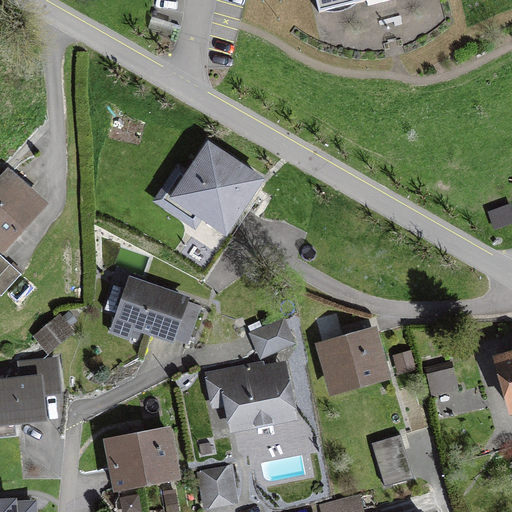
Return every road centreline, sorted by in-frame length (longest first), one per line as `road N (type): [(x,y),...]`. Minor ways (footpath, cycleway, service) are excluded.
road 1 (residential): [(511,282),(27,0)]
road 2 (residential): [(233,354),(73,420),(65,511)]
